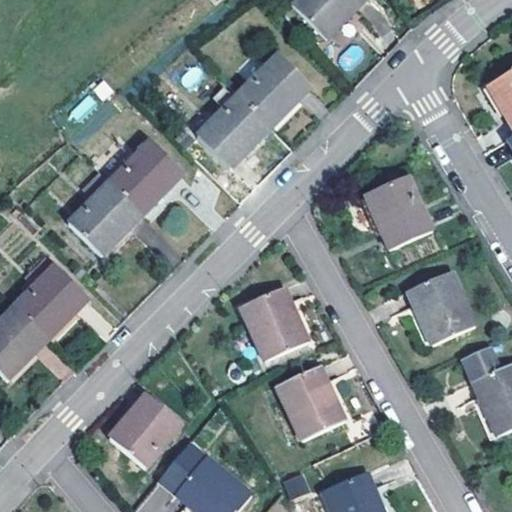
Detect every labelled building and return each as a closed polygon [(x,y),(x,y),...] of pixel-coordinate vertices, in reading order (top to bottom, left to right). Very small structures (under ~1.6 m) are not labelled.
[(366,0),(297,0),(292,6),(327,41),(366,0)] [(373,7),(365,13),(380,33),(388,27),(373,7)] [(311,89),(277,56),(236,98),(269,131),(311,89)] [(511,74),(488,89),(511,127),(511,74)] [(89,96),(70,113),(78,123),(98,106),(89,96)] [(269,131),(236,98),(196,139),(230,171),(269,131)] [(110,184),(143,218),(183,176),(149,143),(110,184)] [(110,184),(100,175),(84,192),(93,201),(69,226),(103,258),(143,218),(110,184)] [(432,232),(409,180),(365,200),(388,252),(432,232)] [(89,301),(56,268),(15,310),(48,342),(89,301)] [(472,329),(450,274),(407,293),(431,347),(472,329)] [(308,344),(285,290),(240,310),(263,363),(308,344)] [(48,342),(15,310),(0,324),(0,375),(8,382),(48,342)] [(511,366),(498,373),(488,350),(462,362),(495,439),(511,431),(511,366)] [(344,422),(320,368),(277,388),(301,441),(344,422)] [(182,426),(144,397),(109,439),(146,469),(182,426)] [(237,511),(251,495),(206,459),(176,495),(196,511),(237,511)] [(302,476),(286,483),(293,497),(309,491),(302,476)] [(382,511),(366,476),(312,498),(317,511),(382,511)]
